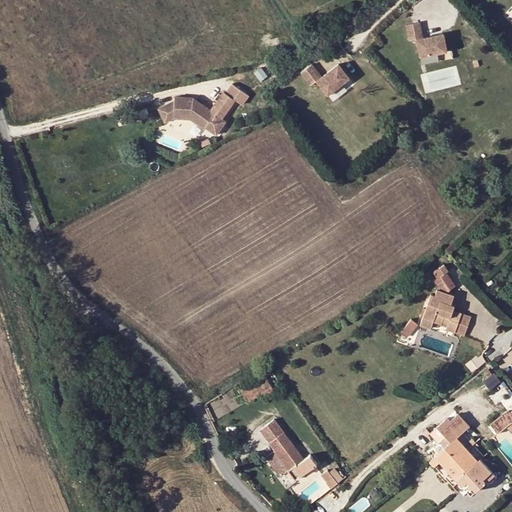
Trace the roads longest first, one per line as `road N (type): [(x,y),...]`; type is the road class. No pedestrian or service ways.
road 1 (residential): [(0,119),(23,207),(48,260),(89,308),(192,394),(238,486),(269,511)]
road 2 (unknown): [(5,140),(231,84)]
